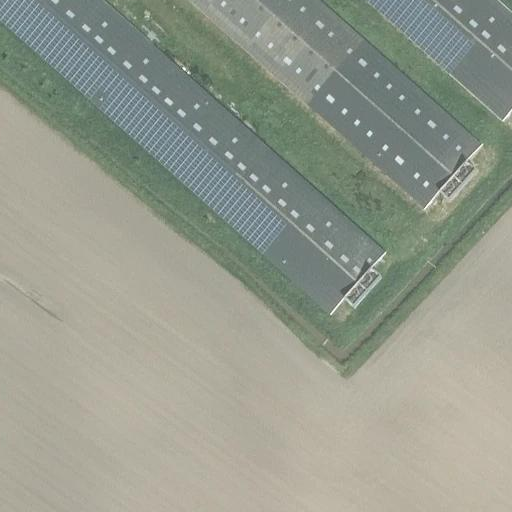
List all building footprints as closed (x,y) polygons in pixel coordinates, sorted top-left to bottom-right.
[(102,0),(0,0),(0,21),(329,317),(386,254),(102,0)] [(483,147),(317,0),(188,0),(425,210),(440,194),(466,165),(483,147)] [(511,111),(511,18),(491,0),(365,0),(503,122),(511,111)] [(449,203),(475,173),(466,165),(440,194),(449,203)] [(353,310),(380,279),(370,271),(343,301),(353,310)]
